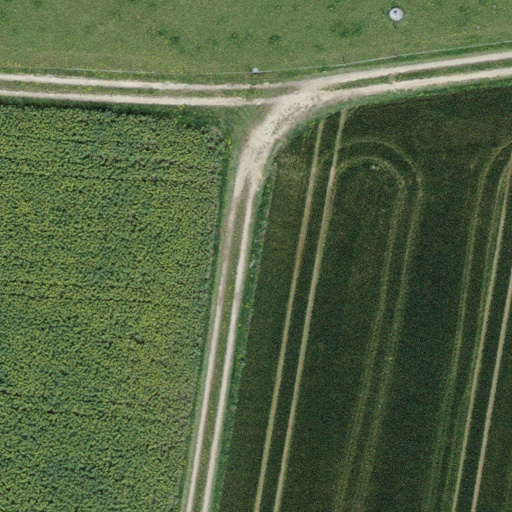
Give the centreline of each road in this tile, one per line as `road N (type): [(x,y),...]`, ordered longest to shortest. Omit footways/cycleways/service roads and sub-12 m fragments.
road 1 (track): [(318,91),(281,120),(252,167),(194,511)]
road 2 (track): [(318,91),(0,84)]
road 3 (track): [(511,63),(318,91)]
